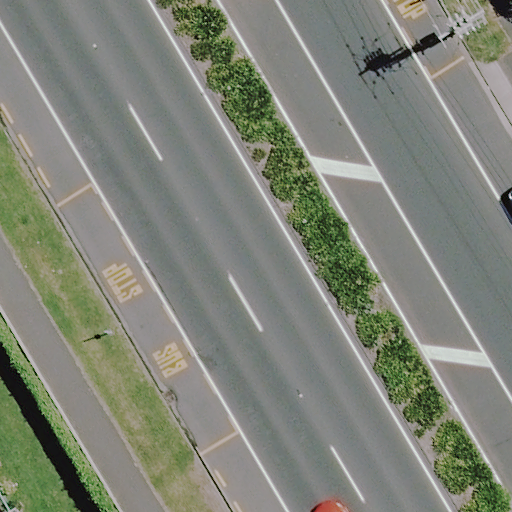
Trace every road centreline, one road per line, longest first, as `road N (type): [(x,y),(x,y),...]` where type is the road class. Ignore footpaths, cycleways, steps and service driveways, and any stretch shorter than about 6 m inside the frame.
road 1 (trunk): [(376,511),(75,0)]
road 2 (trunk): [(316,0),(511,336)]
